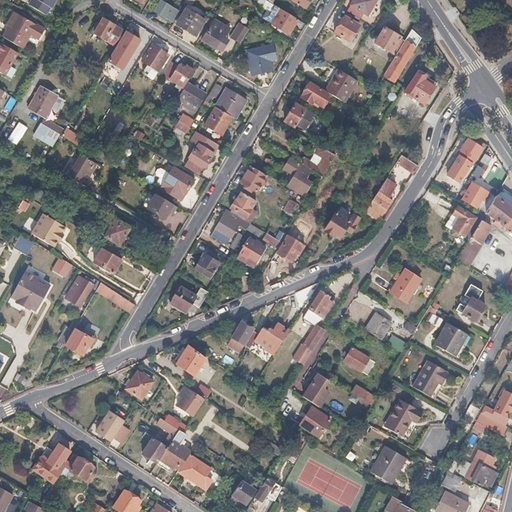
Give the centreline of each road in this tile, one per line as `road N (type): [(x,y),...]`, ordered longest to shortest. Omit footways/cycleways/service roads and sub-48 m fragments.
road 1 (residential): [(269,100),(126,334),(130,353)]
road 2 (tertiary): [(130,353),(367,252)]
road 3 (tertiary): [(367,252),(435,155),(453,107),(481,86)]
road 4 (residential): [(30,398),(190,511)]
road 5 (residential): [(110,5),(269,100)]
road 6 (residential): [(292,387),(366,269),(367,252)]
road 7 (residential): [(511,316),(436,450)]
